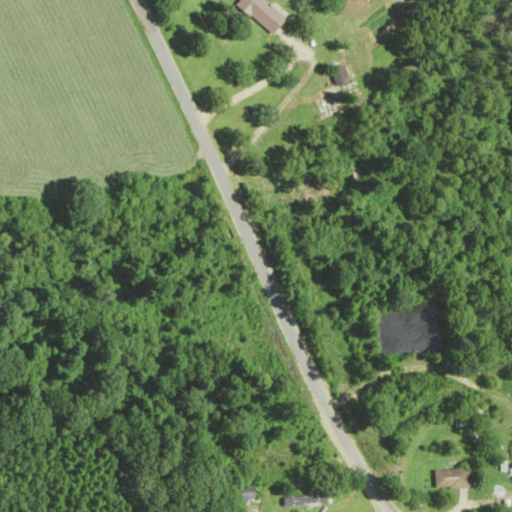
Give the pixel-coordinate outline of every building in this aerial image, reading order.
[(286,17),(270,4),(267,8),(257,0),(236,0),(231,6),(267,38),(286,17)] [(344,85),(336,62),(325,67),(333,89),(344,85)] [(334,119),(326,96),(316,99),(324,123),(334,119)] [(465,491),(465,471),(431,471),(431,491),(465,491)] [(251,488),(229,488),(229,502),(251,502),(251,488)]
